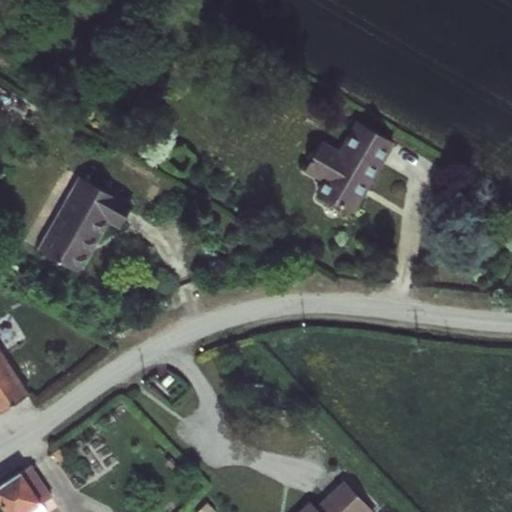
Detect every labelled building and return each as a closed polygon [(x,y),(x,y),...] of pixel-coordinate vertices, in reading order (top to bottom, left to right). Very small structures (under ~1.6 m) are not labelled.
[(304,184),(339,205),(382,137),(345,114),(330,137),(310,126),(292,153),(314,166),(304,184)] [(1,229),(36,247),(64,197),(80,205),(93,180),(43,151),(1,229)] [(0,408),(32,389),(0,339),(0,408)] [(0,484),(0,505),(3,511),(38,511),(34,505),(45,499),(25,468),(0,484)] [(354,511),(330,489),(317,501),(328,511),(354,511)] [(301,511),(298,508),(293,511),(328,511),(317,501),(306,511),(301,511)]
